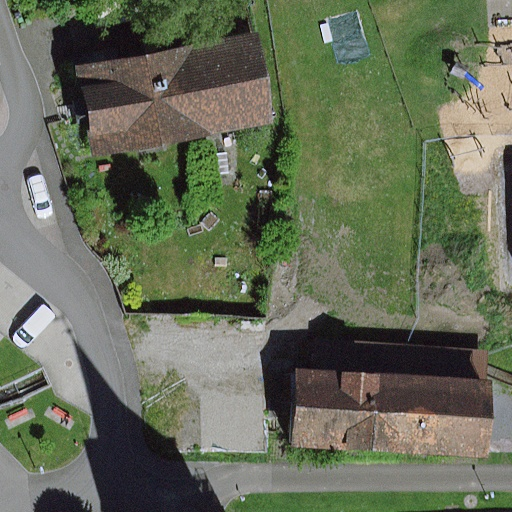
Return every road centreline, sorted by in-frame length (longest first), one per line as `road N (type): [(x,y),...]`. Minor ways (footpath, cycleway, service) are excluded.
road 1 (residential): [(511,478),(252,479),(176,499),(113,502)]
road 2 (residential): [(0,221),(95,331),(113,502)]
road 3 (residential): [(0,165),(27,120),(0,22)]
